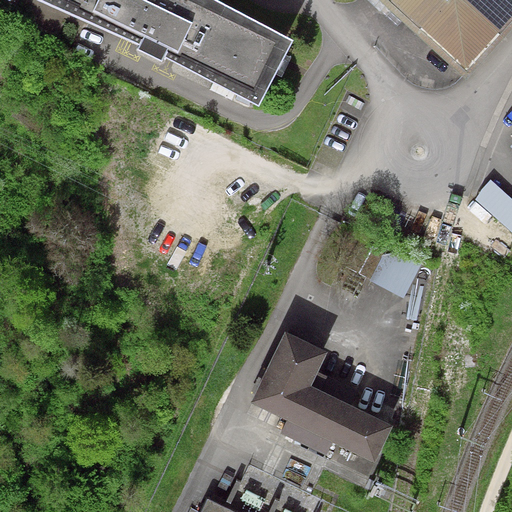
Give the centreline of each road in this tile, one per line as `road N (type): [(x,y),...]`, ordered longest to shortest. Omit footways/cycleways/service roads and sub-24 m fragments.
road 1 (residential): [(395,106),(375,130),(373,161),(389,187),(418,199),(448,191),(469,165),(472,147),(459,116)]
road 2 (residential): [(320,0),(395,106)]
